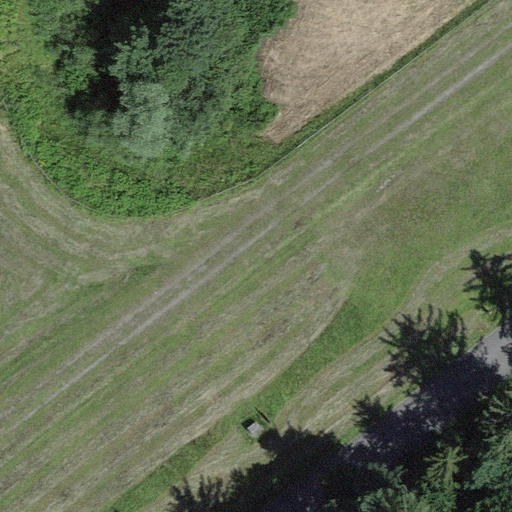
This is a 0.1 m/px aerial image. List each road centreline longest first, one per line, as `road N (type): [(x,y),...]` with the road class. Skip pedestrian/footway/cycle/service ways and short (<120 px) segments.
road 1 (track): [(0,427),(511,35)]
road 2 (unclassified): [(287,511),(511,336)]
